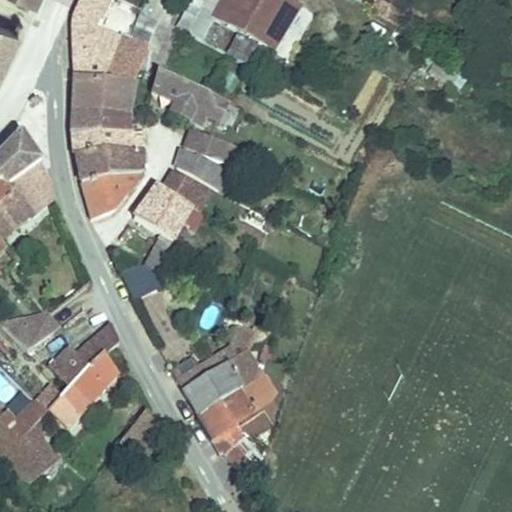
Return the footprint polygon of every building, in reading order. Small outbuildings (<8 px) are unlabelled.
[(75,0),(67,20),(68,53),(131,80),(137,64),(127,58),(129,53),(109,43),(116,25),(92,12),(95,0),(75,0)] [(274,0),(222,0),(212,19),(273,50),(295,11),(274,0)] [(0,56),(13,27),(0,21),(0,56)] [(149,41),(135,34),(133,41),(150,49),(157,53),(163,41),(152,36),(149,41)] [(150,49),(133,41),(129,53),(144,59),(150,49)] [(131,80),(68,53),(68,105),(119,116),(131,80)] [(197,110),(205,92),(152,68),(145,86),(197,110)] [(197,110),(145,86),(142,93),(194,116),(197,110)] [(119,116),(68,105),(68,130),(111,135),(119,116)] [(208,155),(214,136),(183,124),(181,128),(180,131),(175,143),(208,155)] [(111,135),(68,130),(69,150),(129,154),(126,142),(111,140),(111,135)] [(18,139),(0,159),(0,186),(9,195),(38,165),(18,139)] [(172,148),(166,161),(222,189),(228,175),(172,148)] [(129,154),(69,150),(70,181),(72,186),(132,165),(129,154)] [(0,186),(0,244),(48,199),(38,165),(9,195),(0,186)] [(132,165),(72,186),(80,216),(107,208),(132,169),(132,165)] [(157,185),(186,202),(194,186),(165,170),(157,185)] [(139,197),(126,216),(165,239),(186,202),(157,185),(147,181),(139,197)] [(235,215),(229,226),(249,238),(255,226),(235,215)] [(145,235),(127,264),(146,271),(160,244),(145,235)] [(0,325),(17,310),(0,292),(0,325)] [(17,310),(0,325),(0,327),(21,350),(40,335),(17,310)] [(66,356),(77,368),(90,355),(94,352),(102,344),(108,339),(101,323),(66,356)] [(162,368),(186,408),(247,358),(246,357),(233,333),(222,341),(212,331),(162,368)] [(109,352),(102,344),(94,352),(102,359),(109,352)] [(94,352),(90,355),(97,363),(102,359),(94,352)] [(90,355),(77,368),(91,382),(104,369),(97,363),(90,355)] [(186,408),(210,446),(213,443),(234,426),(228,418),(261,384),(247,358),(186,408)] [(77,368),(52,391),(71,410),(94,386),(91,382),(77,368)] [(109,451),(119,437),(141,408),(119,388),(83,429),(109,451)] [(5,397),(0,402),(0,416),(12,429),(25,417),(5,397)] [(12,429),(43,463),(57,448),(33,424),(42,416),(33,408),(25,417),(12,429)] [(138,453),(159,425),(141,408),(119,437),(138,453)] [(0,469),(19,490),(43,463),(12,429),(0,416),(0,469)] [(223,458),(245,440),(234,426),(213,443),(223,458)] [(65,449),(92,473),(109,451),(83,429),(65,449)]
